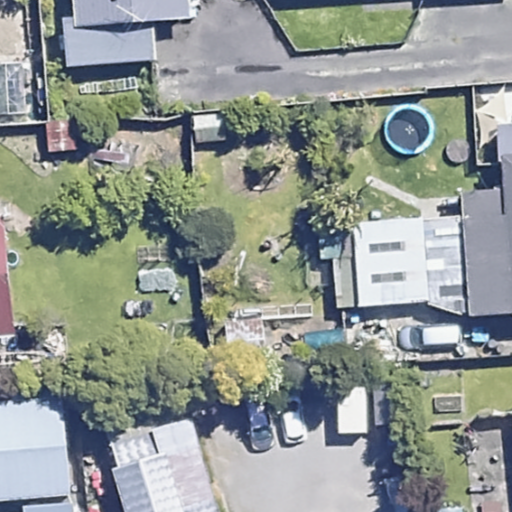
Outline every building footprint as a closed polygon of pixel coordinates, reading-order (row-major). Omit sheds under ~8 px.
[(4,0),(0,0),(0,63),(9,63),(4,0)] [(171,14),(169,0),(60,0),(61,19),(171,14)] [(24,64),(0,66),(0,118),(28,116),(24,64)] [(511,310),(511,153),(460,155),(463,311),(511,310)] [(420,223),(350,231),(361,328),(431,320),(420,223)] [(0,337),(18,335),(7,233),(0,233),(0,337)] [(57,403),(0,407),(0,494),(65,488),(57,403)] [(343,442),(338,407),(268,416),(273,457),(247,460),(253,511),(424,511),(414,432),(343,442)] [(194,511),(169,427),(88,452),(106,511),(194,511)]
